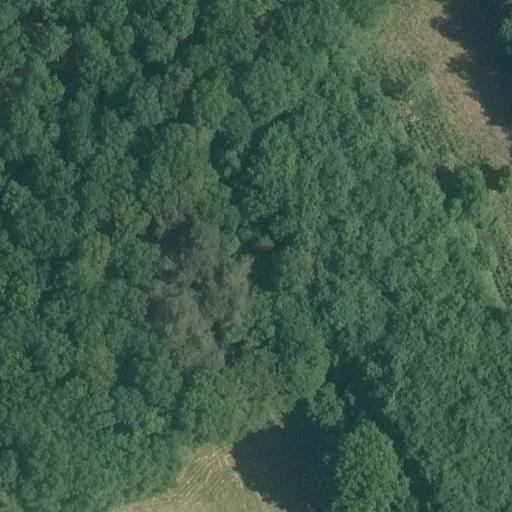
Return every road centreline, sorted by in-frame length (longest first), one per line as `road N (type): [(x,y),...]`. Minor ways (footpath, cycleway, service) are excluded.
road 1 (track): [(346,511),(186,195),(127,172),(0,88)]
road 2 (track): [(186,195),(225,118),(314,0)]
